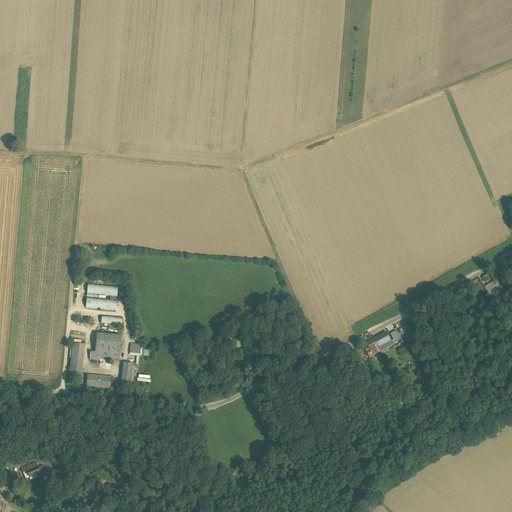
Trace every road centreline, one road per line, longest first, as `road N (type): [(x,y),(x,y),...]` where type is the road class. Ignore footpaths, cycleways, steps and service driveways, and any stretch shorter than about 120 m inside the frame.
road 1 (unclassified): [(511,256),(212,407),(0,388)]
road 2 (track): [(240,168),(511,59)]
road 3 (track): [(0,149),(240,168)]
road 4 (track): [(61,393),(84,154)]
road 5 (track): [(240,168),(318,360)]
road 6 (track): [(389,511),(346,454),(318,360)]
road 7 (track): [(254,0),(240,168)]
